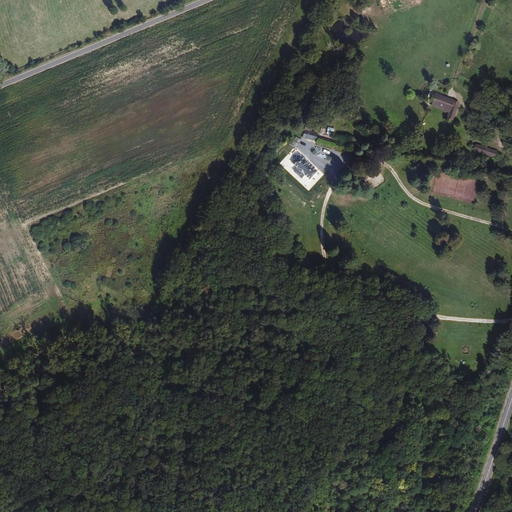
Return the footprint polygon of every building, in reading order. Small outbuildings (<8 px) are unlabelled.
[(450,106),(453,99),(434,92),(431,101),(449,107),(448,110),(446,116),(452,118),(456,108),(450,106)] [(449,107),(431,101),(430,104),(448,110),(449,107)] [(335,127),(328,126),(326,134),(333,135),(335,127)] [(304,129),(302,137),(312,139),(312,138),(315,139),(316,134),(313,133),(314,132),(311,131),(304,129)] [(297,136),(292,143),(296,146),(301,139),(297,136)] [(489,153),(491,148),(477,143),(475,149),(489,153)] [(498,150),(491,148),(489,153),(496,156),(498,150)] [(299,153),(291,161),(308,178),(316,170),(299,153)]
